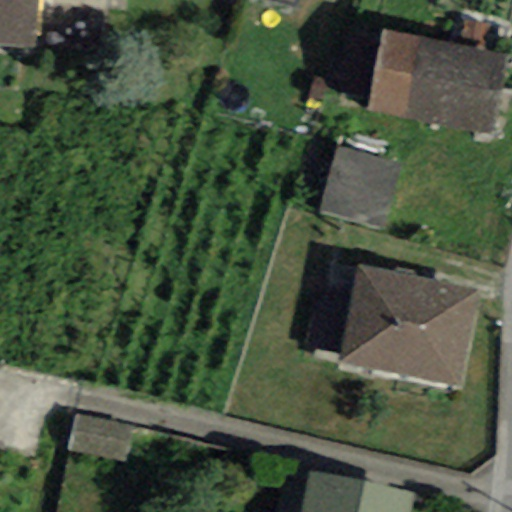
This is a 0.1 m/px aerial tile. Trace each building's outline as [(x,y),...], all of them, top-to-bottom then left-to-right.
[(0,0),(0,46),(36,49),(40,0),(0,0)] [(487,132),(503,56),(384,31),(368,108),(487,132)] [(398,164),(338,147),(318,214),(379,231),(398,164)] [(361,269),(340,363),(455,388),(476,294),(361,269)] [(124,462),(131,428),(72,416),(64,449),(124,462)] [(302,511),(407,511),(411,496),(310,474),(302,511)]
